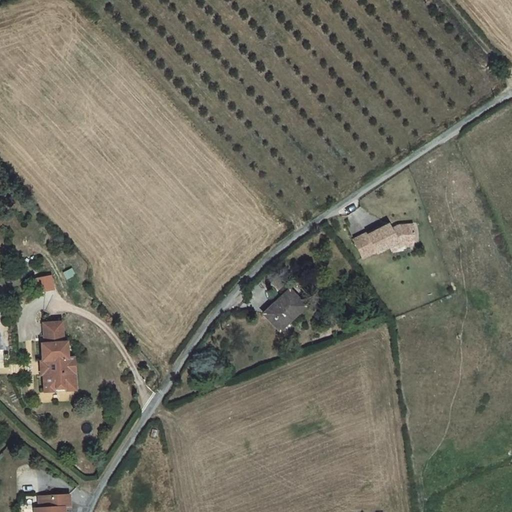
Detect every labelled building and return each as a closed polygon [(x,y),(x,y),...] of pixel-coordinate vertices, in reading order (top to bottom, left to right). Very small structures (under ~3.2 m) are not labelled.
[(370,233),(357,240),(366,257),(402,238),(405,243),(412,244),(413,226),(401,225),(393,230),(390,225),(371,235),(370,233)] [(268,315),(281,329),(291,320),(306,305),(293,292),(268,315)] [(62,325),(44,326),(45,347),(42,347),(42,355),(41,355),(42,364),(49,363),(50,378),(44,378),(45,395),(69,393),(68,378),(74,377),(73,361),(68,361),(68,354),(67,354),(66,346),(63,346),(62,325)] [(42,364),(40,364),(41,379),(44,378),(50,378),(49,363),(42,364)] [(37,511),(72,511),(72,498),(48,499),(48,506),(42,506),(43,511),(38,511),(37,511)]
